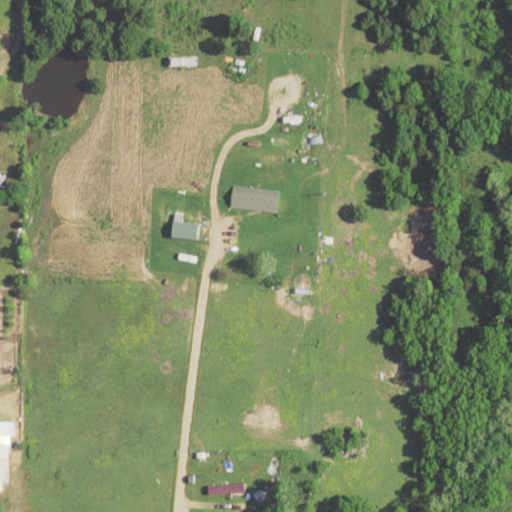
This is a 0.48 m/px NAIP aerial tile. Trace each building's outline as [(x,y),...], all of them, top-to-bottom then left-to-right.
[(285,193),(236,187),(234,208),(282,215),(285,193)] [(204,224),(176,223),(175,239),(204,240),(204,224)] [(19,424),(0,423),(0,437),(19,438),(19,424)] [(0,492),(14,492),(13,455),(1,455),(1,456),(0,455),(0,492)] [(251,493),(250,484),(211,488),(212,497),(251,493)]
